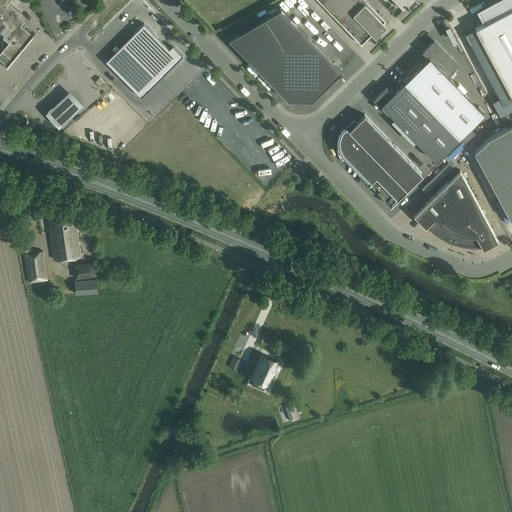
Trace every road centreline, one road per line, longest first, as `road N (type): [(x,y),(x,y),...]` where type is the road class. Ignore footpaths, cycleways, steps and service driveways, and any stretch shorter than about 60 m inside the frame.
road 1 (primary): [(511,369),(255,248),(0,150)]
road 2 (unclassified): [(511,255),(473,269),(400,239),(300,143)]
road 3 (unclassified): [(300,143),(451,0)]
road 4 (unclassified): [(300,143),(163,0)]
road 5 (unclassified): [(0,124),(113,0)]
